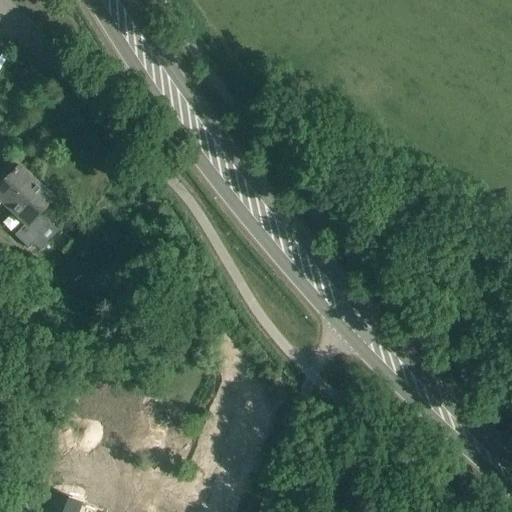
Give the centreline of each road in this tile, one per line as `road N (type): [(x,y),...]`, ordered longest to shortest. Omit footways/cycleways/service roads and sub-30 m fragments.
road 1 (tertiary): [(511,476),(351,321),(245,193),(108,0)]
road 2 (unclassified): [(0,7),(180,186),(306,379)]
